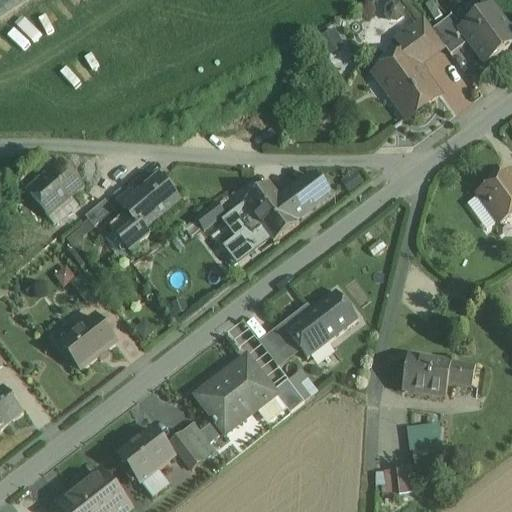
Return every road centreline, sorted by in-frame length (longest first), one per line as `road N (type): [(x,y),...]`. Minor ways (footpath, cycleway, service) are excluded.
road 1 (residential): [(0,496),(430,163)]
road 2 (residential): [(430,163),(0,151)]
road 3 (residential): [(367,511),(373,383),(430,163)]
